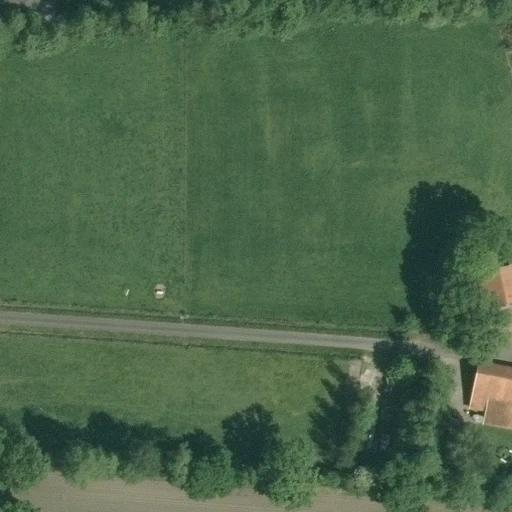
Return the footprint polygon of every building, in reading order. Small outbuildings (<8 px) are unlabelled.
[(48,26),(51,16),(54,0),(1,0),(0,4),(28,10),(25,21),(48,26)] [(91,5),(76,7),(78,22),(93,21),(91,5)] [(511,271),(511,269),(478,277),(484,301),(486,310),(511,303),(511,296),(509,284),(511,282),(511,271)] [(511,333),(511,312),(478,321),(483,341),(511,333)] [(511,383),(477,376),(470,410),(486,413),(511,417),(511,383)] [(456,464),(464,424),(434,418),(426,458),(456,464)]
